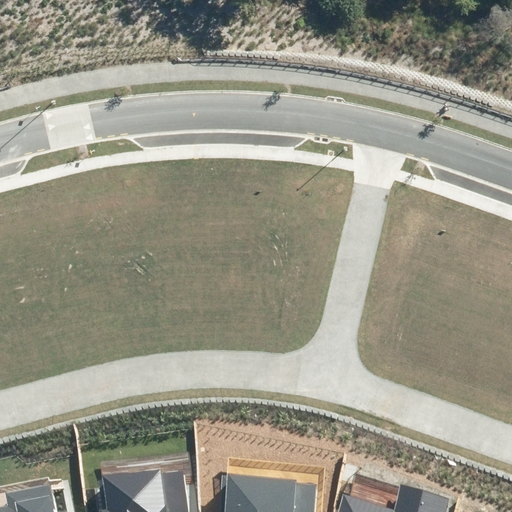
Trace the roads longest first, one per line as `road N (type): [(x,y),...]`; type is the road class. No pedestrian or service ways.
road 1 (residential): [(379,131),(293,114),(200,110),(0,141)]
road 2 (residential): [(0,411),(193,365),(324,377)]
road 3 (residential): [(379,131),(324,377)]
road 4 (residential): [(324,377),(511,442)]
road 5 (residential): [(511,175),(379,131)]
